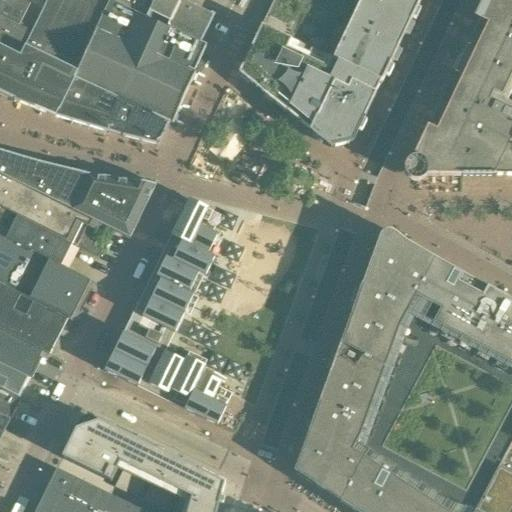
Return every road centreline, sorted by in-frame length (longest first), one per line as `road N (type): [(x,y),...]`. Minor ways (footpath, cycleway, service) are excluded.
road 1 (residential): [(256,0),(70,388)]
road 2 (unclassified): [(256,481),(70,388)]
